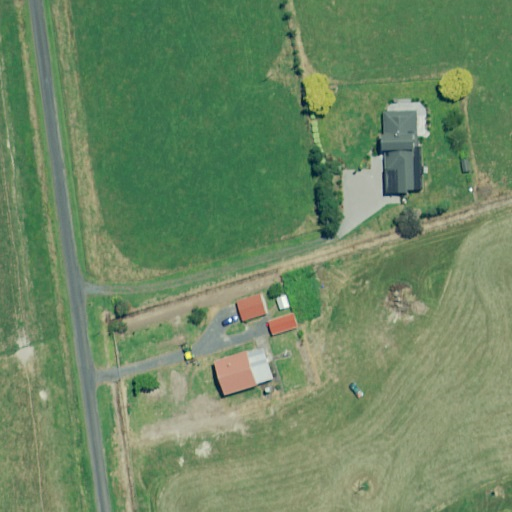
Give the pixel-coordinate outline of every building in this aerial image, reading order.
[(420,136),(420,112),(387,113),(389,194),(424,193),(422,136),(420,136)] [(269,315),(263,295),(240,302),(246,322),(269,315)] [(292,307),(288,296),(278,300),(282,311),(292,307)] [(300,327),(296,315),(271,322),(279,346),(297,340),(294,329),(300,327)] [(276,381),(266,348),(218,363),(228,395),(276,381)]
